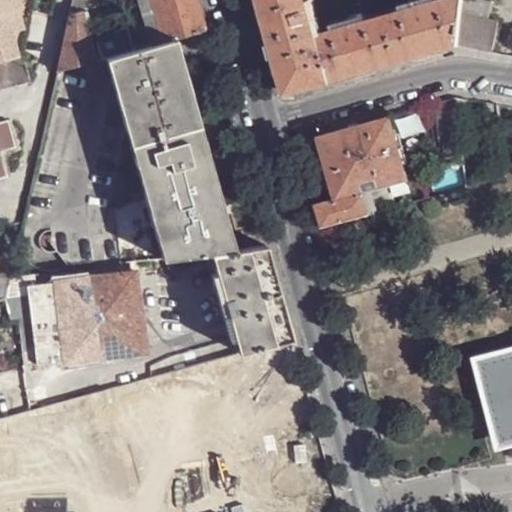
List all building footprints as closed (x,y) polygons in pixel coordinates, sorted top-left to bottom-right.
[(0,0),(0,62),(20,57),(23,40),(13,31),(26,27),(21,16),(29,14),(31,0),(0,0)] [(72,0),(69,16),(82,12),(102,7),(100,0),(72,0)] [(205,28),(197,0),(150,0),(151,1),(162,41),(175,37),(205,28)] [(259,0),(281,79),(303,90),(328,83),(315,36),(306,2),(305,0),(259,0)] [(310,0),(306,2),(315,36),(320,35),(310,0)] [(328,83),(458,46),(461,15),(462,0),(441,0),(435,2),(401,12),(367,22),(332,31),(320,35),(315,36),(328,83)] [(423,0),(399,7),(401,12),(435,2),(434,0),(423,0)] [(485,0),(462,0),(461,15),(488,19),(491,1),(485,0)] [(150,44),(162,41),(151,1),(139,4),(150,44)] [(96,60),(82,12),(69,16),(58,64),(56,72),(96,60)] [(492,52),(499,21),(488,19),(461,15),(458,46),(458,47),(492,52)] [(331,26),(332,31),(367,22),(365,16),(331,26)] [(26,27),(13,31),(23,40),(26,27)] [(106,57),(129,51),(123,29),(95,37),(101,59),(106,57)] [(236,249),(175,37),(162,41),(150,44),(129,51),(106,57),(163,258),(214,251),(236,249)] [(0,89),(31,81),(24,55),(20,57),(0,62),(0,89)] [(287,95),(303,90),(281,79),(287,95)] [(436,105),(440,138),(444,138),(451,136),(455,158),(447,160),(439,162),(442,171),(443,174),(466,167),(463,132),(457,98),(436,105)] [(337,202),(364,194),(360,180),(377,175),(381,190),(409,181),(391,117),(319,138),(336,199),(337,202)] [(18,146),(10,119),(0,121),(0,180),(10,178),(3,155),(5,154),(4,150),(18,146)] [(455,158),(451,136),(444,138),(447,160),(455,158)] [(360,180),(364,194),(381,190),(377,175),(360,180)] [(316,204),(323,229),(370,215),(364,194),(337,202),(336,199),(316,204)] [(267,245),(252,247),(268,308),(273,327),(277,342),(293,337),(289,323),(284,304),(267,245)] [(229,313),(231,319),(236,338),(239,352),(274,343),(277,342),(273,327),(268,308),(252,247),(236,249),(214,251),(219,272),(225,297),(229,313)] [(147,352),(137,271),(57,281),(58,288),(67,362),(147,352)] [(214,274),(221,298),(225,297),(219,272),(214,274)] [(37,364),(67,362),(58,288),(29,292),(37,364)] [(229,313),(225,297),(221,298),(220,298),(224,314),(225,314),(229,313)] [(0,353),(13,350),(0,311),(0,353)] [(225,314),(232,339),(236,338),(231,319),(229,313),(225,314)] [(307,429),(285,347),(245,358),(268,440),(307,429)] [(511,351),(473,362),(494,444),(511,439),(511,351)]
